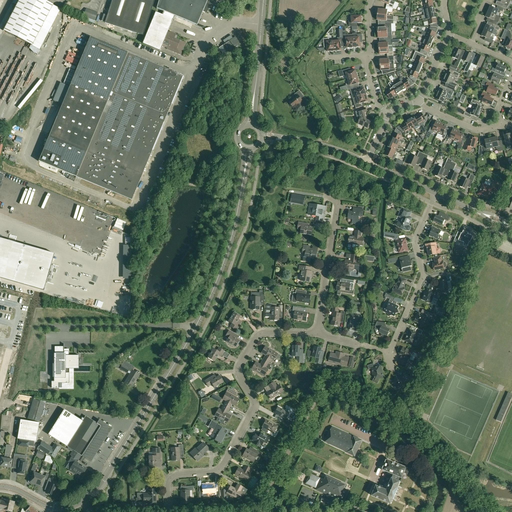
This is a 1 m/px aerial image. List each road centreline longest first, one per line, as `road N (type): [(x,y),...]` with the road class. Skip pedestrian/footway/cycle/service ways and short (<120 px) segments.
road 1 (unknown): [(94,32),(71,34),(25,161),(126,209),(139,203),(192,72)]
road 2 (tertiary): [(83,499),(205,307),(234,224),(248,148)]
road 3 (residential): [(168,511),(172,478),(219,470),(254,409),(238,367),(256,337),(316,334)]
road 4 (residential): [(258,511),(324,385),(335,382),(407,415)]
road 5 (residential): [(316,334),(338,205),(325,196)]
